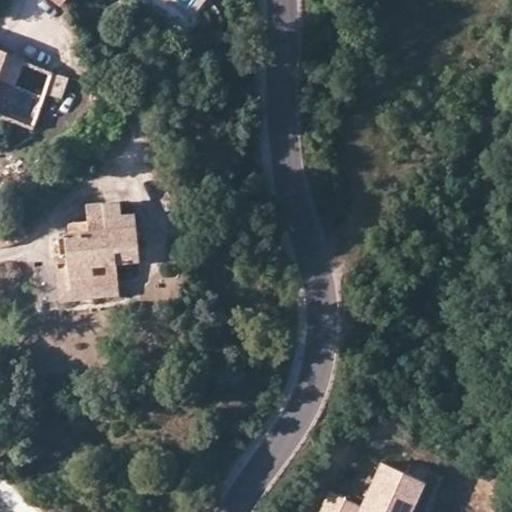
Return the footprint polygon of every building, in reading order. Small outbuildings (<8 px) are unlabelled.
[(250,36),(250,21),(240,21),(237,23),(236,27),(237,32),(240,35),(250,36)] [(0,127),(6,129),(11,114),(33,121),(45,83),(62,89),(68,69),(7,45),(0,42),(0,127)] [(65,244),(67,261),(68,277),(118,272),(116,255),(115,242),(136,240),(133,208),(122,209),(121,200),(89,203),(91,224),(55,227),(56,245),(65,244)] [(15,230),(0,232),(0,248),(23,245),(40,237),(33,220),(15,230)] [(130,250),(136,240),(115,242),(116,255),(130,250)] [(68,277),(67,261),(53,272),(52,295),(120,291),(118,272),(68,277)] [(411,511),(425,481),(382,462),(363,501),(332,486),(319,511),(411,511)]
